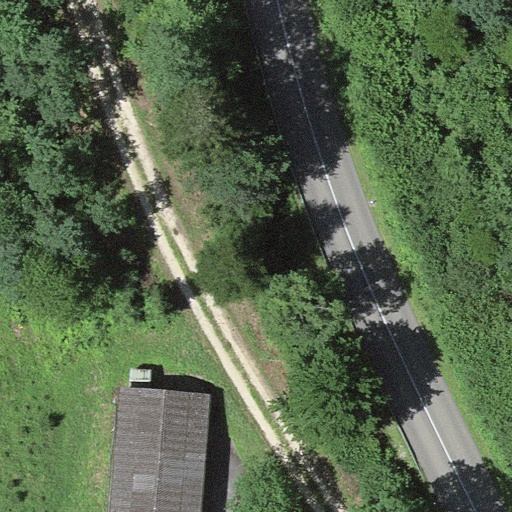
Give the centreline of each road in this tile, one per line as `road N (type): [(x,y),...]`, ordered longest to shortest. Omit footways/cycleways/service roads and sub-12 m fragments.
road 1 (track): [(76,0),(116,129),(327,511)]
road 2 (tertiary): [(485,511),(383,328),(282,0)]
